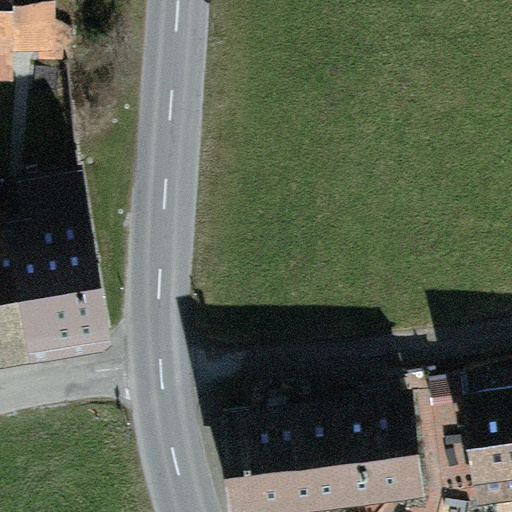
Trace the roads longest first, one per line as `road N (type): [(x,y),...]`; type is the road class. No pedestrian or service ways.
road 1 (tertiary): [(189,511),(161,369),(159,307),(177,0)]
road 2 (track): [(511,324),(161,369)]
